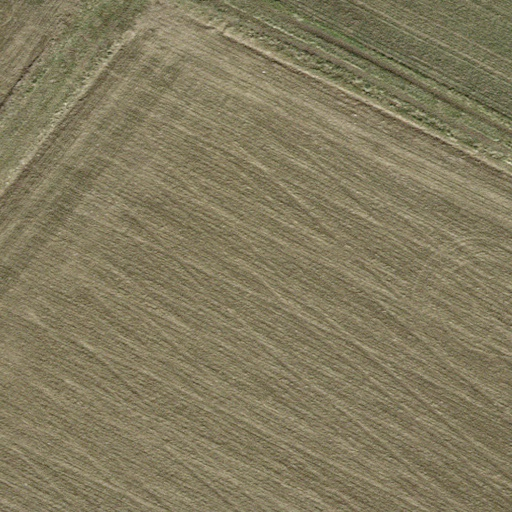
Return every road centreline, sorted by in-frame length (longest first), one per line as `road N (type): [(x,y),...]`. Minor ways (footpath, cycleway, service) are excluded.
road 1 (track): [(225,0),(511,144)]
road 2 (track): [(159,0),(0,200)]
